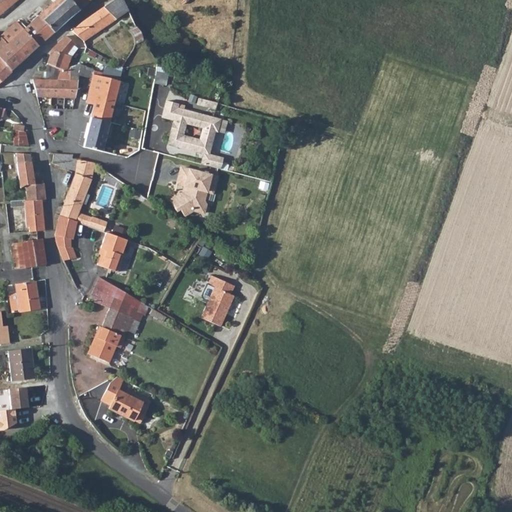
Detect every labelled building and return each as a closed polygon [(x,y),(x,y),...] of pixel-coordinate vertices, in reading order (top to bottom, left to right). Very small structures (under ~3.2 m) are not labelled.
[(19,0),(0,0),(0,16),(0,17),(5,13),(8,10),(14,5),(19,0)] [(26,29),(40,46),(62,26),(69,19),(81,11),(73,0),(57,0),(58,0),(42,14),(27,28),(26,29)] [(71,31),(84,42),(109,24),(130,10),(125,0),(115,0),(92,16),(75,29),(71,31)] [(73,0),(81,11),(92,0),(73,0)] [(40,46),(26,29),(18,21),(7,31),(1,35),(3,37),(0,39),(0,56),(14,72),(40,46)] [(45,65),(60,67),(63,67),(66,56),(71,59),(77,50),(73,47),(75,45),(66,37),(51,50),(47,61),(45,65)] [(0,80),(2,83),(14,72),(0,56),(0,80)] [(101,77),(119,81),(123,67),(106,60),(102,71),(101,74),(101,77)] [(45,80),(56,79),(60,67),(45,65),(45,80)] [(56,79),(78,76),(85,77),(87,71),(80,69),(63,67),(60,67),(56,79)] [(155,81),(168,84),(171,70),(158,67),(155,81)] [(85,77),(91,79),(86,102),(94,104),(83,147),(102,152),(110,117),(119,81),(101,77),(101,74),(98,74),(87,71),(85,77)] [(36,97),(74,98),(78,80),(78,76),(56,79),(45,80),(31,80),(34,90),(32,90),(32,93),(35,94),(36,97)] [(219,103),(200,98),(198,104),(217,109),(219,103)] [(166,100),(162,116),(174,120),(173,123),(176,123),(173,132),(170,132),(167,144),(203,154),(204,153),(208,154),(215,131),(217,132),(220,120),(177,108),(178,103),(166,100)] [(203,154),(201,163),(220,169),(223,158),(208,154),(204,153),(203,154)] [(53,154),(52,163),(59,165),(59,167),(66,169),(66,168),(75,170),(80,160),(80,159),(72,159),(72,155),(53,154)] [(59,215),(75,221),(78,213),(91,179),(90,178),(94,163),(80,160),(75,170),(67,195),(62,209),(59,215)] [(216,177),(180,167),(176,184),(184,186),(182,193),(169,200),(175,211),(179,209),(183,216),(193,210),(203,213),(206,203),(203,200),(205,191),(212,193),(216,177)] [(182,193),(184,186),(176,184),(174,191),(182,193)] [(25,186),(26,200),(41,200),(45,200),(44,185),(33,186),(25,186)] [(10,201),(10,207),(24,206),(26,228),(29,228),(29,232),(44,231),(41,200),(26,200),(10,201)] [(76,221),(87,226),(91,217),(78,213),(75,221),(76,221)] [(59,215),(54,236),(55,236),(56,245),(57,248),(62,261),(75,258),(71,247),(70,247),(76,221),(75,221),(59,215)] [(91,217),(87,226),(94,228),(103,231),(106,222),(91,216),(91,217)] [(101,266),(111,234),(106,232),(100,248),(102,249),(97,265),(101,266)] [(101,266),(117,272),(123,255),(121,254),(126,239),(111,234),(101,266)] [(41,240),(10,245),(14,269),(44,264),(41,240)] [(207,284),(213,287),(207,301),(200,317),(221,326),(234,296),(230,294),(234,285),(211,275),(207,284)] [(88,301),(109,309),(101,328),(97,327),(87,354),(105,362),(117,334),(119,335),(124,337),(135,312),(144,315),(147,307),(98,277),(88,301)] [(19,313),(38,310),(34,282),(15,285),(17,296),(9,298),(12,312),(19,311),(19,313)] [(105,362),(108,363),(119,335),(117,334),(105,362)] [(7,351),(11,381),(34,378),(30,348),(7,351)] [(108,409),(132,420),(133,418),(141,402),(118,391),(123,381),(117,377),(109,383),(109,385),(100,401),(110,406),(108,409)] [(26,387),(8,389),(11,409),(28,407),(26,387)] [(133,418),(140,421),(148,405),(141,402),(133,418)] [(0,410),(0,428),(18,428),(17,409),(0,410)]
